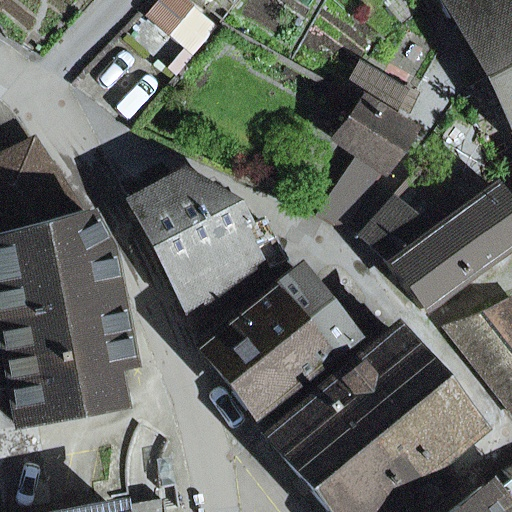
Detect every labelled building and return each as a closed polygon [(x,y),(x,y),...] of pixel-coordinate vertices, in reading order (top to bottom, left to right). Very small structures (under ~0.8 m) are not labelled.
[(165,29),(186,5),(180,0),(160,0),(148,15),(165,29)] [(455,11),(465,29),(503,8),(497,0),(441,0),(450,14),(455,11)] [(511,0),(497,0),(503,8),(465,29),(489,76),(511,64),(511,0)] [(511,64),(489,76),(511,123),(511,122),(511,64)] [(342,92),(360,102),(388,118),(403,92),(364,70),(342,92)] [(409,131),(388,118),(360,102),(333,137),(355,152),(382,171),(409,131)] [(0,236),(84,215),(35,147),(0,163),(0,236)] [(392,199),(425,227),(453,207),(415,173),(392,199)] [(174,176),(130,198),(186,308),(280,259),(259,220),(243,229),(226,197),(174,176)] [(453,207),(425,227),(431,232),(387,265),(421,311),(511,243),(511,214),(492,187),(458,211),(453,207)] [(387,265),(431,232),(425,227),(392,199),(358,237),(387,265)] [(125,365),(103,250),(84,215),(0,236),(0,339),(16,424),(114,405),(107,368),(125,365)] [(297,270),(198,348),(258,423),(346,354),(338,344),(348,336),(297,270)] [(511,303),(510,301),(445,329),(511,414),(511,303)] [(391,330),(263,436),(326,511),(375,511),(473,430),(442,393),(448,388),(427,364),(422,368),(391,330)] [(501,511),(511,511),(511,473),(482,487),(501,511)] [(501,511),(482,487),(449,511),(501,511)]
